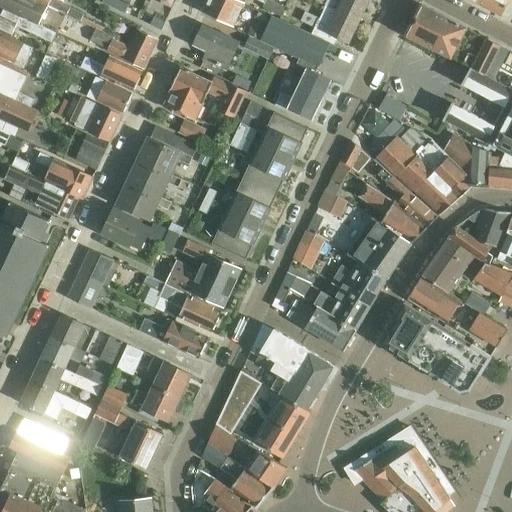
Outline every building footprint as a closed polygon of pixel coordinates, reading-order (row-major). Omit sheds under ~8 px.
[(0,0),(0,7),(38,25),(46,6),(32,0),(0,0)] [(32,0),(46,6),(67,16),(80,22),(83,15),(70,9),(71,7),(55,0),(32,0)] [(208,0),(203,12),(233,26),(243,4),(233,0),(208,0)] [(267,0),(263,8),(281,17),(285,8),(270,0),(267,0)] [(318,2),(326,6),(359,22),(370,0),(341,0),(341,1),(338,0),(315,0),(318,1),(318,2)] [(471,0),(501,16),(510,0),(471,0)] [(113,2),(110,8),(117,11),(118,11),(120,6),(113,2)] [(421,5),(405,36),(451,59),(466,28),(422,6),(421,5)] [(120,6),(118,11),(125,14),(127,10),(120,6)] [(349,43),(359,22),(326,6),(320,19),(306,12),(301,22),(315,29),(312,35),(304,31),(303,33),(329,45),(330,43),(334,46),(338,38),(349,43)] [(57,33),(38,25),(0,7),(0,33),(11,38),(14,33),(13,32),(16,25),(52,43),(57,33)] [(76,29),(80,22),(67,16),(63,23),(76,29)] [(261,36),(268,23),(256,17),(247,35),(259,40),(261,36)] [(329,45),(303,33),(303,34),(270,18),(268,23),(261,36),(300,55),(295,66),(305,70),(292,99),(280,93),(274,106),(287,112),(288,109),(311,120),(331,80),(315,73),(329,45)] [(157,21),(155,27),(161,30),(165,25),(157,21)] [(203,60),(225,70),(237,43),(203,27),(201,31),(197,31),(194,39),(196,42),(194,45),(208,52),(203,60)] [(108,50),(113,37),(97,29),(91,42),(108,50)] [(113,37),(108,50),(107,52),(144,70),(158,41),(138,31),(132,45),(127,43),(125,47),(112,41),(114,37),(113,37)] [(22,44),(11,38),(0,33),(0,55),(14,62),(22,44)] [(244,49),(267,60),(272,49),(249,38),(244,49)] [(487,39),(476,61),(472,69),(485,76),(500,46),(487,39)] [(472,69),(476,61),(465,56),(461,64),(472,69)] [(101,75),(134,91),(143,73),(110,58),(105,67),(86,58),(82,67),(97,73),(101,75)] [(0,95),(29,109),(33,100),(18,92),(27,73),(0,60),(0,95)] [(234,118),(237,111),(245,95),(227,87),(225,90),(179,68),(169,89),(171,90),(163,107),(193,121),(207,92),(221,99),(215,109),(234,118)] [(446,125),(511,156),(511,92),(471,73),(463,89),(511,113),(511,114),(504,133),(454,109),(446,125)] [(46,93),(60,96),(63,78),(50,75),(46,93)] [(89,96),(124,112),(132,94),(97,78),(89,96)] [(75,125),(110,142),(122,116),(75,94),(65,116),(77,122),(75,125)] [(36,112),(29,109),(0,95),(0,130),(3,132),(4,132),(2,131),(6,122),(27,132),(36,112)] [(379,109),(399,121),(407,108),(387,96),(379,109)] [(229,129),(268,148),(272,140),(245,128),(250,117),(237,111),(234,118),(229,129)] [(272,150),(294,160),(311,124),(289,114),(272,150)] [(177,131),(199,142),(204,130),(183,120),(177,131)] [(169,176),(170,174),(177,160),(187,165),(195,150),(193,144),(155,126),(150,138),(148,137),(137,161),(169,176)] [(268,148),(229,129),(219,149),(232,155),(241,136),(268,148)] [(468,175),(446,155),(432,141),(419,132),(404,146),(396,138),(377,157),(412,191),(413,190),(441,215),(460,198),(472,187),(471,186),(465,179),(468,175)] [(75,160),(97,170),(109,145),(87,135),(75,160)] [(488,186),(490,158),(490,152),(469,145),(455,137),(446,155),(468,175),(465,179),(471,186),(470,185),(488,186)] [(338,166),(350,173),(352,170),(357,173),(370,158),(352,141),(338,166)] [(0,157),(0,160),(11,166),(18,151),(6,145),(0,157)] [(277,195),(294,160),(272,150),(255,184),(277,195)] [(46,183),(80,198),(83,199),(93,178),(44,154),(39,163),(53,170),(46,183)] [(511,188),(511,157),(505,154),(503,159),(490,158),(488,186),(511,188)] [(181,179),(170,174),(169,176),(137,161),(126,183),(159,199),(160,197),(167,183),(177,187),(181,179)] [(80,198),(46,183),(9,166),(5,174),(31,186),(26,198),(38,204),(38,205),(69,220),(80,198)] [(342,187),(350,173),(338,166),(331,181),(342,187)] [(416,223),(425,231),(427,230),(438,218),(389,175),(383,169),(378,175),(403,199),(396,206),(416,223)] [(196,200),(208,205),(217,185),(206,180),(196,200)] [(170,202),(160,197),(159,199),(126,183),(115,207),(148,222),(156,205),(167,210),(170,202)] [(261,230),(277,195),(255,184),(239,219),(261,230)] [(396,206),(392,202),(391,203),(367,185),(359,197),(375,208),(374,209),(382,214),(383,213),(387,216),(381,224),(383,225),(412,244),(413,242),(413,243),(425,231),(416,223),(396,206)] [(318,208),(340,218),(348,202),(327,191),(318,208)] [(360,208),(348,202),(342,215),(354,221),(360,208)] [(0,338),(1,337),(5,339),(49,246),(40,242),(49,223),(9,204),(3,216),(0,214),(0,338)] [(185,227),(195,232),(204,212),(194,207),(185,227)] [(473,239),(497,250),(511,214),(481,210),(480,211),(469,219),(480,225),(473,239)] [(137,273),(143,261),(145,256),(131,249),(142,225),(114,212),(108,224),(103,222),(90,250),(114,261),(137,273)] [(307,233),(315,237),(324,219),(315,215),(307,233)] [(243,266),(261,230),(239,219),(222,256),(243,266)] [(412,244),(383,225),(373,219),(348,255),(357,261),(387,279),(388,280),(412,244)] [(511,219),(507,231),(509,232),(505,240),(503,240),(499,248),(511,253),(511,219)] [(497,250),(473,239),(466,233),(468,228),(466,227),(468,223),(465,221),(457,227),(449,239),(473,257),(477,261),(484,264),(490,265),(497,250)] [(326,242),(315,237),(307,233),(302,244),(321,252),(326,242)] [(460,276),(473,257),(449,239),(422,276),(440,288),(439,290),(444,293),(445,292),(448,294),(451,289),(459,294),(468,281),(460,276)] [(198,272),(197,273),(231,289),(239,271),(241,269),(209,254),(211,251),(188,241),(182,252),(203,262),(198,272)] [(105,281),(114,261),(90,250),(79,275),(97,283),(99,278),(105,281)] [(281,285),(290,290),(306,297),(317,274),(294,259),(281,285)] [(370,307),(387,279),(357,261),(350,273),(340,267),(336,275),(331,283),(370,307)] [(176,262),(165,285),(187,296),(190,291),(223,307),(231,289),(197,273),(198,272),(176,262)] [(511,275),(504,272),(490,265),(484,264),(474,279),(502,296),(503,294),(511,279),(511,275)] [(92,295),(97,283),(79,275),(74,286),(92,295)] [(460,302),(448,294),(445,292),(444,293),(439,290),(440,288),(422,276),(407,300),(445,324),(460,302)] [(221,312),(187,296),(165,285),(147,277),(143,286),(161,294),(154,308),(166,314),(171,305),(183,310),(179,319),(210,334),(221,313),(220,312),(221,312)] [(511,279),(503,294),(511,298),(511,279)] [(356,330),(370,307),(331,283),(326,291),(336,297),(327,313),(356,330)] [(284,302),(290,290),(281,285),(276,298),(284,302)] [(86,306),(92,295),(74,286),(68,298),(86,306)] [(466,304),(484,316),(491,305),(473,293),(466,304)] [(357,331),(356,330),(327,313),(317,308),(315,311),(296,300),(287,315),(307,327),(306,328),(345,351),(357,331)] [(445,324),(407,300),(397,318),(398,318),(385,343),(465,391),(474,387),(494,354),(445,324)] [(52,338),(85,353),(96,330),(63,315),(52,338)] [(168,320),(165,328),(146,319),(140,331),(200,359),(209,340),(168,320)] [(495,348),(505,331),(487,319),(476,336),(495,348)] [(267,358),(321,389),(322,390),(336,366),(275,329),(274,331),(263,324),(250,353),(258,358),(260,354),(267,358)] [(99,360),(112,366),(123,343),(109,337),(99,360)] [(81,361),(85,353),(52,338),(41,360),(64,370),(70,356),(81,361)] [(117,369),(126,373),(132,376),(143,353),(128,346),(117,369)] [(152,385),(181,398),(192,375),(164,362),(163,363),(153,358),(148,370),(157,375),(152,385)] [(308,411),(321,389),(267,358),(262,366),(279,376),(272,389),(280,394),(308,411)] [(75,375),(64,370),(41,360),(31,382),(53,392),(59,380),(97,397),(102,387),(90,382),(75,375)] [(75,375),(90,382),(94,372),(80,366),(75,375)] [(117,392),(126,373),(117,369),(102,400),(121,409),(125,401),(124,400),(126,396),(117,392)] [(259,382),(241,371),(216,424),(217,424),(224,429),(259,382)] [(79,404),(53,392),(31,382),(21,404),(44,414),(49,417),(53,415),(58,406),(87,419),(90,410),(79,404)] [(181,398),(152,385),(148,395),(138,393),(131,407),(148,416),(149,413),(170,421),(177,406),(182,407),(185,400),(181,398)] [(311,413),(308,411),(280,394),(280,395),(285,398),(271,420),(297,436),(311,413)] [(120,413),(121,409),(102,400),(95,415),(132,432),(125,446),(152,459),(164,434),(120,413)] [(283,458),(297,436),(271,420),(257,442),(283,458)] [(246,470),(273,489),(287,469),(237,437),(238,437),(224,429),(217,424),(208,443),(228,457),(232,448),(252,462),(246,470)] [(17,432),(9,447),(10,448),(18,452),(63,472),(70,457),(18,432),(17,432)] [(425,511),(436,511),(450,498),(411,440),(395,445),(354,471),(363,480),(383,501),(380,504),(387,511),(423,511),(425,511)] [(246,470),(228,457),(208,443),(203,455),(236,481),(231,488),(257,508),(273,489),(246,470)] [(0,494),(10,499),(14,490),(49,503),(54,494),(63,472),(18,452),(8,474),(7,473),(0,488),(0,494)] [(217,511),(220,509),(224,511),(248,511),(252,507),(216,480),(203,496),(206,497),(199,506),(192,507),(192,511),(197,511),(199,507),(206,511),(217,511)] [(14,490),(3,511),(83,511),(83,504),(54,494),(49,503),(14,490)] [(83,511),(152,511),(151,498),(119,501),(120,511),(83,511),(84,511),(83,511)]
